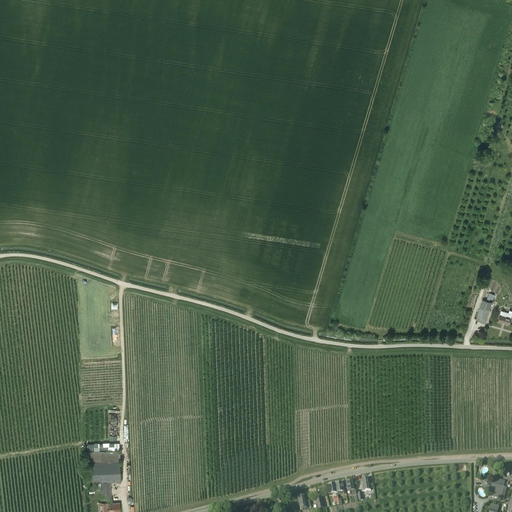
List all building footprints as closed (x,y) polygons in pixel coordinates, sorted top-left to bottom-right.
[(489,301),(490,299),(493,300),(495,295),(489,293),(486,300),(489,301)] [(482,299),(476,320),(486,323),(492,302),(482,299)] [(500,314),(498,321),(509,324),(511,317),(511,315),(511,313),(501,311),(500,314)] [(99,451),(99,450),(108,449),(108,444),(99,444),(99,443),(95,443),(95,444),(87,444),(87,450),(95,450),(95,451),(99,451)] [(120,510),(119,503),(111,503),(111,482),(120,482),(120,455),(119,451),(86,452),(87,483),(89,483),(100,482),(101,502),(100,502),(100,511),(114,511),(114,510),(120,510)] [(371,491),(369,479),(361,480),(363,492),(371,491)] [(342,483),(335,484),(337,493),(338,495),(344,494),(342,483)] [(337,493),(335,484),(328,485),(330,494),(337,493)] [(492,485),(489,497),(501,500),(504,488),(492,485)] [(310,501),(306,502),(305,497),(298,498),(300,510),(307,509),(311,508),(310,501)] [(318,510),(324,509),(322,498),(316,500),(318,510)]
